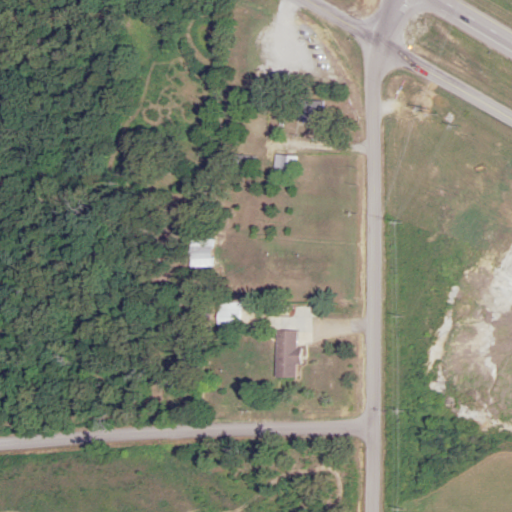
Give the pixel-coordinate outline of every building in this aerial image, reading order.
[(245,109),(267,109),(267,94),(245,94),(245,109)] [(320,121),(320,101),(295,101),(295,121),(320,121)] [(253,156),(229,155),(228,168),(253,169),(253,156)] [(294,176),(294,155),(271,155),(271,176),(294,176)] [(206,293),(175,293),(175,323),(206,323),(206,293)] [(239,302),(215,302),(215,327),(239,327),(239,302)] [(296,331),(274,331),(274,378),(296,378),(296,331)]
